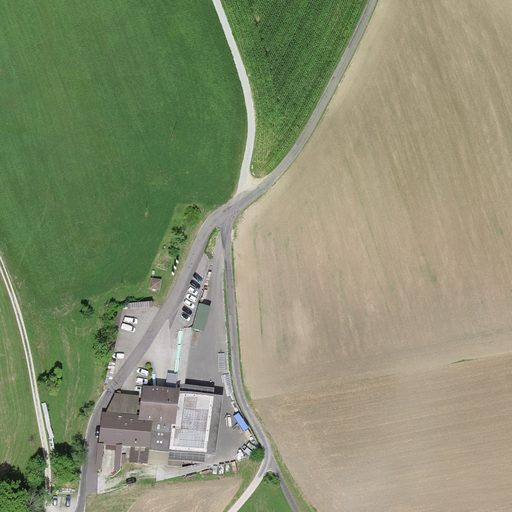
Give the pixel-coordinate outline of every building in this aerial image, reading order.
[(179,400),(213,405),(214,396),(183,392),(190,333),(183,332),(174,400),(179,400)] [(143,402),(140,424),(152,426),(176,429),(179,400),(174,400),(143,395),(143,402)] [(103,419),(140,424),(143,402),(116,399),(103,419)] [(213,405),(179,400),(176,429),(172,454),(205,458),(213,405)] [(140,424),(103,419),(97,465),(108,467),(122,468),(124,451),(132,452),(130,465),(147,467),(152,426),(140,424)] [(240,429),(249,447),(258,442),(249,424),(240,429)]
